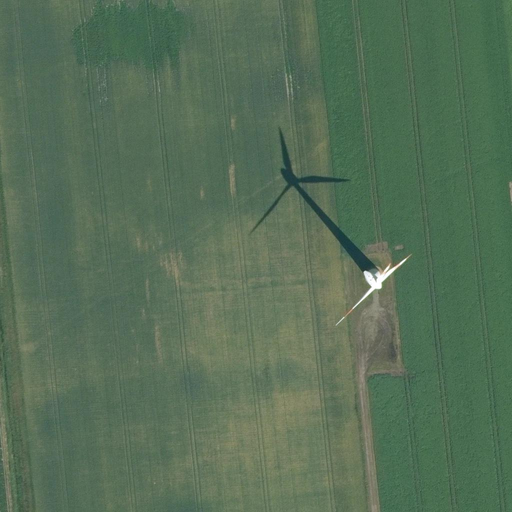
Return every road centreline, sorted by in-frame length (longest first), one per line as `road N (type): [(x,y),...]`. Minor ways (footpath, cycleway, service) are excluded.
road 1 (track): [(29,511),(0,209)]
road 2 (track): [(367,305),(353,351),(371,511)]
